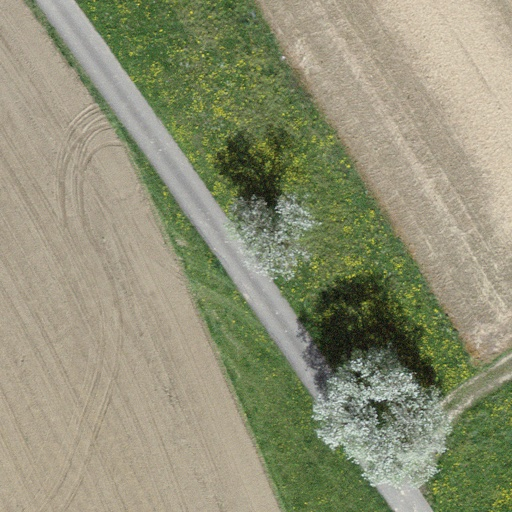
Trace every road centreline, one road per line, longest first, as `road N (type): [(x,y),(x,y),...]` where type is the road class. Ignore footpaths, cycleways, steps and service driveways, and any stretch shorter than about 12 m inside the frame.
road 1 (track): [(414,511),(56,0)]
road 2 (track): [(386,470),(449,402),(511,364)]
